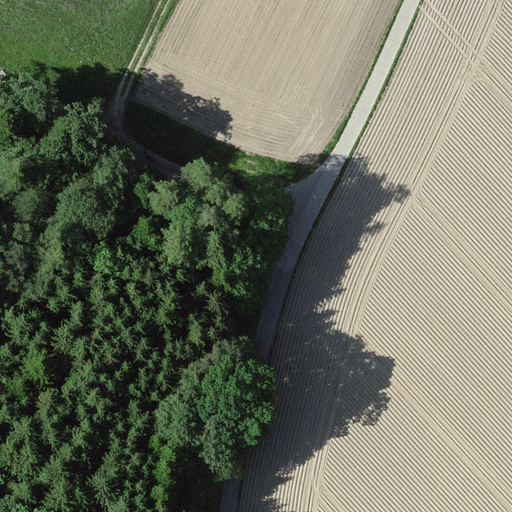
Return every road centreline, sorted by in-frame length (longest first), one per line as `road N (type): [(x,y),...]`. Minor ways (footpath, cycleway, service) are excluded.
road 1 (unclassified): [(411,0),(361,113),(297,221),(223,511)]
road 2 (track): [(0,74),(135,150),(297,221)]
